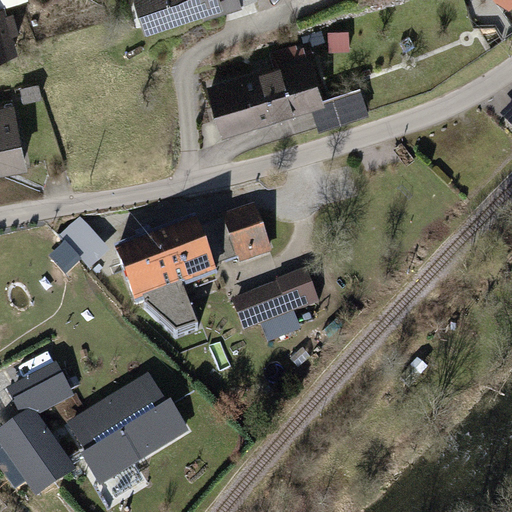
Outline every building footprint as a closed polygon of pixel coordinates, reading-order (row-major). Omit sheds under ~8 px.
[(249,0),(150,0),(161,33),(251,3),(249,0)] [(14,3),(0,6),(0,54),(26,47),(14,3)] [(334,54),(354,51),(351,34),(332,37),(334,54)] [(320,53),(216,84),(231,134),(335,104),(320,53)] [(35,105),(0,112),(0,177),(49,167),(35,105)] [(511,106),(503,115),(511,123),(511,106)] [(259,205),(228,217),(245,262),(277,250),(259,205)] [(196,221),(116,253),(138,306),(218,274),(196,221)] [(307,271),(234,299),(246,331),(319,304),(307,271)] [(51,363),(5,391),(22,419),(0,432),(0,451),(30,500),(75,473),(43,420),(74,401),(51,363)] [(150,371),(65,423),(103,484),(188,433),(150,371)]
